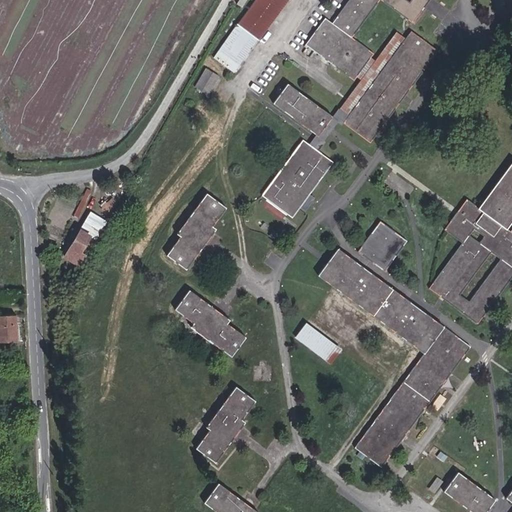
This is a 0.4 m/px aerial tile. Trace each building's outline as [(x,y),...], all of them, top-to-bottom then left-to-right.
[(254,0),(236,25),(235,26),(257,42),(287,0),(254,0)] [(355,77),(370,57),(372,54),(351,37),(378,0),(381,0),(404,17),(410,22),(412,23),(428,0),(348,0),(332,23),(324,18),(304,44),(341,71),(346,75),(353,80),(355,77)] [(410,22),(404,17),(396,31),(374,60),(370,57),(355,77),(360,80),(339,109),(348,115),(405,38),(401,35),(410,22)] [(257,42),(235,26),(221,46),(242,61),(257,42)] [(410,31),(405,38),(348,115),(342,123),(370,142),(436,51),(410,31)] [(221,46),(216,52),(237,68),(242,61),(221,46)] [(204,72),(193,90),(206,98),(217,79),(204,72)] [(318,136),(331,117),(287,84),(273,103),(318,136)] [(310,145),(302,139),(261,195),(292,217),(333,162),(310,145)] [(511,162),(478,208),(467,200),(445,228),(463,241),(450,258),(428,288),(439,296),(477,324),(511,275),(511,234),(506,230),(511,221),(511,162)] [(78,218),(92,191),(87,189),(74,215),(78,218)] [(212,226),(226,207),(206,193),(177,233),(180,236),(166,255),(186,269),(216,229),(212,226)] [(95,239),(105,222),(90,213),(67,254),(76,259),(89,236),(95,239)] [(358,251),(368,259),(384,271),(406,240),(380,221),(358,251)] [(470,347),(426,314),(421,310),(337,248),(317,275),(424,353),(354,447),(381,467),(470,347)] [(230,319),(189,290),(175,309),(193,323),(191,327),(231,356),(246,337),(227,323),(230,319)] [(0,341),(17,340),(16,315),(0,315),(0,341)] [(305,322),(295,336),(331,363),(341,349),(305,322)] [(196,448),(215,462),(244,421),(241,419),(255,400),(235,386),(206,426),(210,429),(196,448)] [(472,511),(484,511),(494,499),(457,471),(443,490),(472,511)] [(257,511),(218,483),(204,502),(217,511),(257,511)]
